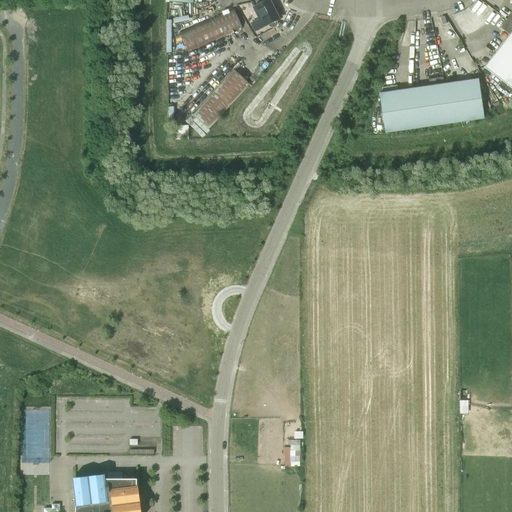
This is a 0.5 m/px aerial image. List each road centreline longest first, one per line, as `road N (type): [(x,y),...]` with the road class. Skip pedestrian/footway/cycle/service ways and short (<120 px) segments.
road 1 (residential): [(218,423),(240,318),(352,62),(367,8)]
road 2 (unclassified): [(0,12),(16,14),(18,115),(0,219)]
